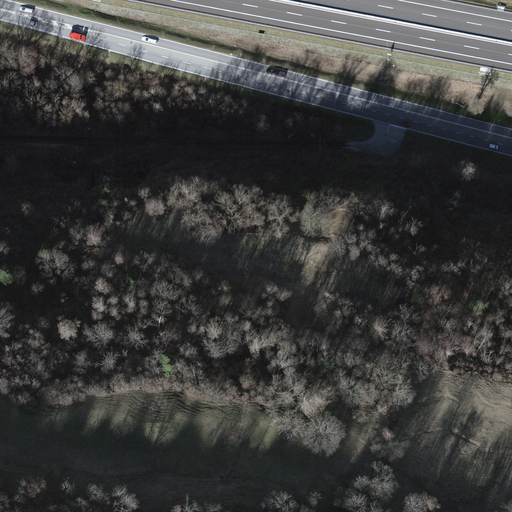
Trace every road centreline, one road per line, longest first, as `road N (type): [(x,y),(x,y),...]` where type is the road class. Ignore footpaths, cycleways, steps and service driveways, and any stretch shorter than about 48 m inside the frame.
road 1 (primary): [(0,9),(394,111)]
road 2 (residential): [(0,139),(317,145)]
road 3 (motorway): [(220,0),(511,54)]
road 4 (motorway): [(511,31),(346,0)]
road 5 (primary): [(394,111),(511,142)]
